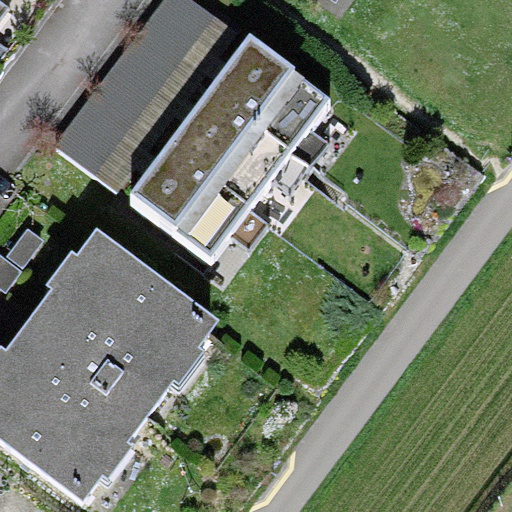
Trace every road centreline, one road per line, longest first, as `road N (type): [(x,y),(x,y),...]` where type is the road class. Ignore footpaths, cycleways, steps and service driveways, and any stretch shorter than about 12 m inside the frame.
road 1 (residential): [(278,511),(511,198)]
road 2 (residential): [(0,141),(109,0)]
